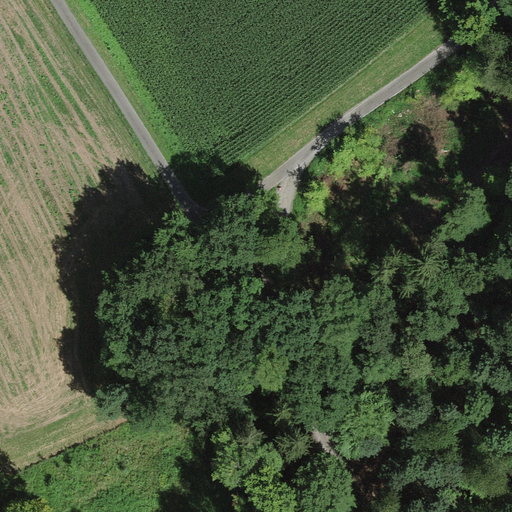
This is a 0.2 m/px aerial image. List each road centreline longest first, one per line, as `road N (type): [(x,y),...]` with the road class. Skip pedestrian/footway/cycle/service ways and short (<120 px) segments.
road 1 (track): [(497,0),(431,59),(203,226),(68,0)]
road 2 (track): [(203,226),(334,454),(349,511)]
road 3 (track): [(285,166),(258,314)]
